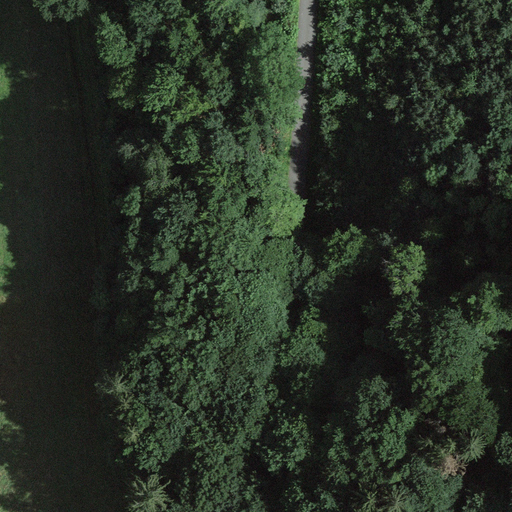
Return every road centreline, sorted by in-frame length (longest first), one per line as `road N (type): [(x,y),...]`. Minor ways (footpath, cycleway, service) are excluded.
road 1 (track): [(137,511),(82,0)]
road 2 (unclassified): [(272,511),(298,0)]
